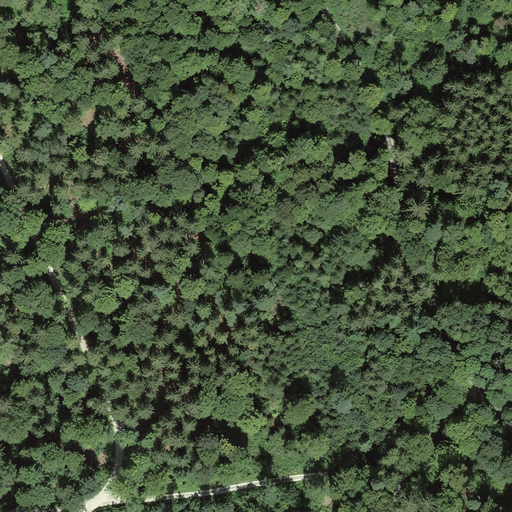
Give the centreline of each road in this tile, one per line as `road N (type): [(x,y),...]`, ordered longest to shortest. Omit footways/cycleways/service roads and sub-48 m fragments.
road 1 (track): [(484,386),(402,463),(373,472),(72,509),(117,451),(110,404),(0,166)]
road 2 (track): [(511,428),(399,253),(382,118),(318,0)]
